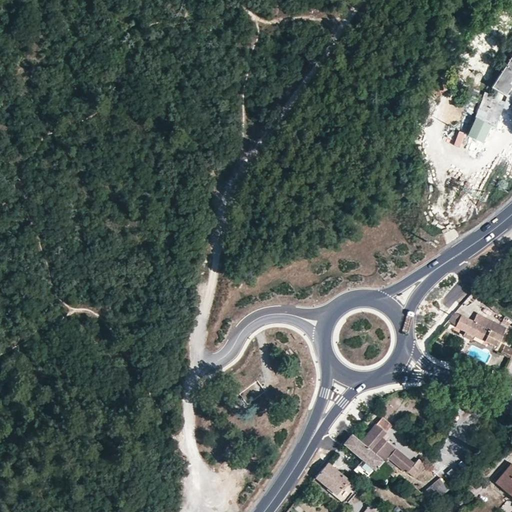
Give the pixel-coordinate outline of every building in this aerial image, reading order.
[(511,89),(511,49),(490,87),(496,91),(507,97),(511,89)] [(507,97),(496,91),(483,126),(497,129),(507,97)] [(483,302),(494,287),(486,282),(477,295),(483,302)] [(495,344),(499,335),(504,325),(476,311),(474,311),(469,319),(461,314),(459,317),(456,324),(465,329),(474,333),(495,344)] [(448,320),(456,324),(459,317),(453,314),(448,320)] [(474,333),(465,329),(463,333),(472,338),(474,333)] [(501,354),(508,357),(511,349),(504,346),(501,354)] [(407,473),(409,475),(420,463),(418,460),(412,467),(395,452),(378,436),(389,425),(380,418),(359,440),(381,459),(385,463),(388,460),(405,476),(407,473)] [(359,440),(349,432),(340,443),(347,449),(343,454),(355,465),(353,468),(364,478),(381,459),(359,440)] [(511,489),(511,461),(496,480),(509,492),(511,489)] [(313,475),(335,494),(346,480),(324,462),(313,475)] [(420,463),(409,475),(413,479),(423,467),(420,463)] [(417,481),(425,487),(434,475),(426,469),(417,481)] [(458,488),(464,484),(455,474),(449,477),(458,488)] [(346,480),(335,494),(341,500),(353,487),(346,480)] [(423,496),(435,506),(454,492),(442,480),(423,496)] [(489,497),(500,505),(505,499),(494,491),(489,497)] [(380,511),(382,511),(380,509),(370,501),(359,511),(380,511)]
